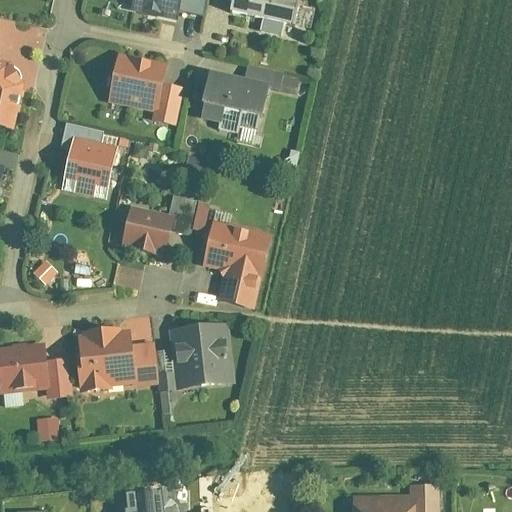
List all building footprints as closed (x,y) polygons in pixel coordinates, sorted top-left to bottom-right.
[(181,0),(135,0),(133,14),(177,23),(181,0)] [(303,4),(284,0),(233,0),(229,16),(263,24),(261,34),(282,39),(284,29),(296,32),(303,4)] [(267,75),(211,65),(200,121),(257,131),(267,75)] [(183,77),(122,66),(111,126),(172,137),(183,77)] [(16,100),(0,97),(0,136),(9,138),(16,100)] [(123,147),(68,136),(56,200),(111,210),(123,147)] [(202,227),(207,208),(196,205),(191,225),(202,227)] [(174,215),(127,206),(120,249),(167,258),(174,215)] [(228,236),(206,232),(203,247),(209,254),(206,267),(228,271),(222,304),(255,310),(269,235),(230,228),(228,236)] [(31,275),(44,288),(57,276),(45,263),(31,275)] [(225,329),(176,335),(184,398),(233,392),(225,329)] [(131,330),(75,337),(82,399),(159,389),(157,367),(136,369),(131,330)] [(45,351),(0,356),(0,400),(51,394),(45,351)] [(439,511),(440,492),(411,492),(411,502),(410,511),(439,511)] [(128,511),(166,511),(165,496),(127,500),(128,511)] [(285,511),(285,498),(224,499),(224,511),(285,511)] [(410,511),(411,502),(351,503),(350,511),(410,511)]
